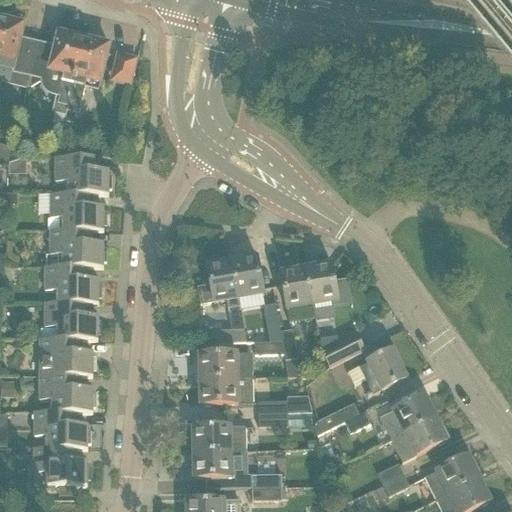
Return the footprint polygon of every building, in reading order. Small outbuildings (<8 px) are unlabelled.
[(0,21),(0,84),(2,84),(10,78),(11,74),(29,78),(27,89),(28,89),(38,48),(20,43),(24,27),(0,21)] [(38,48),(28,89),(31,90),(41,83),(42,88),(44,91),(47,94),(54,98),(57,98),(53,114),(65,117),(67,113),(84,42),(59,36),(55,52),(38,48)] [(84,42),(67,113),(78,116),(85,89),(87,82),(100,85),(109,48),(105,47),(106,47),(105,46),(104,45),(103,45),(103,44),(102,44),(101,44),(100,44),(99,44),(98,44),(97,44),(96,44),(96,45),(84,42)] [(111,83),(130,88),(137,61),(117,56),(111,83)] [(55,160),(55,185),(66,185),(66,197),(84,197),(84,198),(108,198),(108,192),(111,192),(111,178),(108,178),(108,174),(89,174),(89,161),(55,160)] [(50,197),(50,221),(61,221),(61,233),(61,234),(84,234),(84,235),(103,235),(103,229),(106,229),(106,214),(103,214),(103,210),(84,210),(84,198),(84,197),(66,197),(50,197)] [(50,233),(50,258),(60,258),(60,270),(79,270),(79,271),(103,271),(103,265),(106,265),(106,251),(103,251),(103,247),(84,246),(84,235),(84,234),(61,234),(61,233),(50,233)] [(232,265),(239,302),(264,297),(257,260),(232,265)] [(211,288),(198,290),(201,307),(213,304),(214,305),(214,306),(227,304),(228,311),(240,308),(239,302),(232,265),(231,265),(221,267),(221,262),(208,265),(208,269),(207,269),(211,288)] [(318,270),(306,272),(312,308),(332,305),(333,310),(351,307),(346,281),(334,283),(332,268),(330,268),(318,270)] [(45,269),(45,294),(55,294),(55,306),(78,307),(98,307),(98,301),(101,301),(101,287),(98,287),(98,283),(79,283),(79,271),(79,270),(60,270),(45,269)] [(315,322),(312,308),(306,272),(281,276),(287,313),(288,313),(290,326),(315,322)] [(45,306),(45,330),(55,330),(55,342),(55,343),(73,343),(73,344),(98,344),(98,338),(101,338),(101,323),(98,323),(98,319),(78,319),(78,307),(55,306),(45,306)] [(280,334),(277,314),(275,307),(262,309),(269,345),(282,345),(280,334)] [(293,332),(280,334),(282,345),(284,357),(285,363),(298,360),(293,332)] [(246,346),(244,333),(209,333),(209,346),(246,346)] [(339,345),(342,350),(324,360),(329,371),(365,353),(357,336),(339,345)] [(40,342),(39,379),(73,379),(73,380),(93,380),(93,374),(96,374),(96,360),(93,360),(93,356),(73,356),(73,344),(73,343),(55,343),(55,342),(40,342)] [(282,345),(269,345),(254,345),(254,357),(284,357),(282,345)] [(392,352),(367,365),(368,366),(359,370),(366,385),(362,387),(366,397),(365,397),(366,401),(406,381),(392,352)] [(209,357),(200,358),(200,383),(252,382),(252,372),(251,356),(237,357),(233,357),(209,357)] [(39,379),(39,403),(50,403),(50,415),(50,416),(68,416),(68,417),(92,417),(92,411),(95,411),(96,396),(92,396),(92,392),(73,392),(73,380),(73,379),(39,379)] [(252,382),(200,383),(201,408),(238,408),(253,407),(252,382)] [(1,385),(1,400),(13,400),(14,385),(1,385)] [(424,398),(394,414),(379,421),(391,444),(436,421),(424,398)] [(288,405),(258,405),(258,418),(288,418),(288,413),(288,407),(288,405)] [(354,407),(339,415),(314,427),(317,439),(337,430),(344,426),(360,419),(354,407)] [(34,415),(34,439),(45,440),(45,451),(45,452),(68,452),(68,453),(87,453),(87,447),(90,447),(90,433),(87,433),(87,428),(68,428),(68,417),(68,416),(50,416),(50,415),(34,415)] [(360,419),(344,426),(348,434),(350,437),(371,427),(366,416),(360,419)] [(301,427),(301,418),(288,418),(258,418),(258,431),(288,430),(288,427),(301,427)] [(447,444),(436,421),(391,444),(402,466),(447,444)] [(245,430),(193,431),(193,432),(193,445),(194,445),(194,456),(245,455),(245,430)] [(34,451),(34,476),(44,476),(44,492),(55,492),(55,489),(87,489),(87,483),(90,483),(90,469),(87,469),(87,465),(68,465),(68,453),(68,452),(45,452),(45,451),(34,451)] [(195,468),(194,468),(194,480),(194,482),(205,481),(205,493),(252,491),(252,479),(246,479),(245,455),(194,456),(195,468)] [(468,459),(425,480),(436,503),(479,482),(468,459)] [(384,488),(404,478),(399,466),(378,477),(384,488)] [(404,478),(384,488),(389,499),(410,489),(404,478)] [(281,479),(252,479),(252,491),(281,491),(281,479)] [(479,482),(436,503),(440,511),(474,511),(490,504),(479,482)] [(281,491),(252,491),(252,504),(281,504),(281,491)] [(187,505),(184,505),(183,511),(239,511),(239,503),(187,504),(187,505)]
